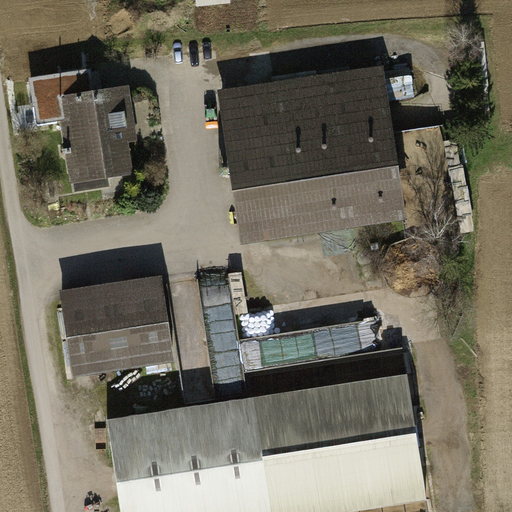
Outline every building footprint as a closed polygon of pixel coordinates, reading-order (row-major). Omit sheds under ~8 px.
[(384,72),(219,96),(242,251),(407,226),(384,72)] [(131,90),(61,101),(74,187),(144,177),(131,90)] [(434,132),(398,131),(398,143),(434,144),(434,132)] [(249,371),(296,367),(292,334),(243,339),(240,310),(250,309),(246,270),(175,277),(181,334),(183,334),(190,406),(252,400),(249,371)] [(163,281),(62,297),(74,381),(176,366),(163,281)] [(409,378),(108,425),(121,511),(378,511),(429,504),(409,378)]
